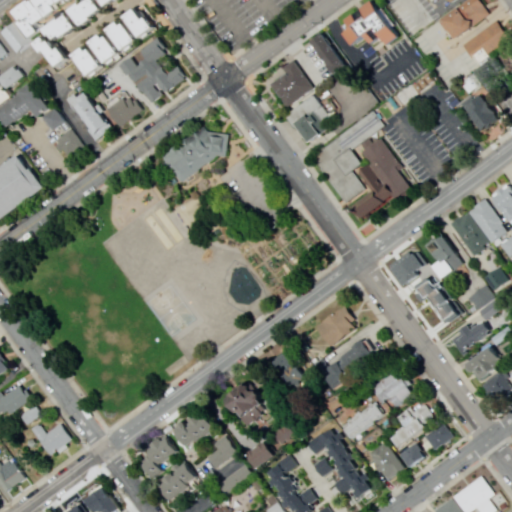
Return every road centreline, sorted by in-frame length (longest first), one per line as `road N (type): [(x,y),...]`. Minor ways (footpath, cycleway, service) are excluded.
road 1 (residential): [(362,264),(27,511)]
road 2 (residential): [(0,244),(332,0)]
road 3 (residential): [(362,264),(168,0)]
road 4 (residential): [(511,468),(362,264)]
road 5 (residential): [(151,511),(0,309)]
road 6 (residential): [(511,147),(362,264)]
road 7 (residential): [(395,511),(511,426)]
